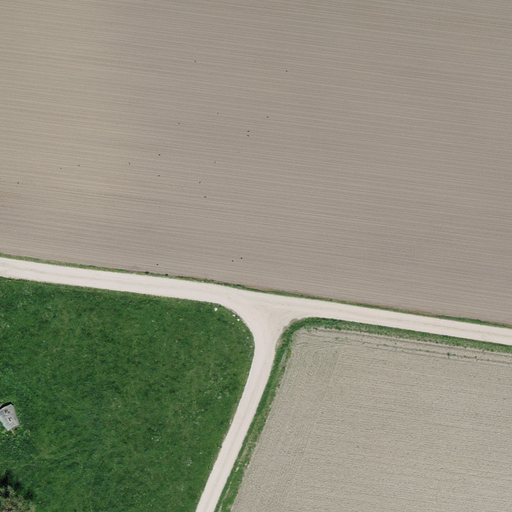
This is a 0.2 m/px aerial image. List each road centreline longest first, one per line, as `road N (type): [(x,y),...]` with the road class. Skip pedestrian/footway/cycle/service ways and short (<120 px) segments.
road 1 (track): [(203,511),(273,306),(511,337)]
road 2 (residential): [(0,257),(273,306)]
